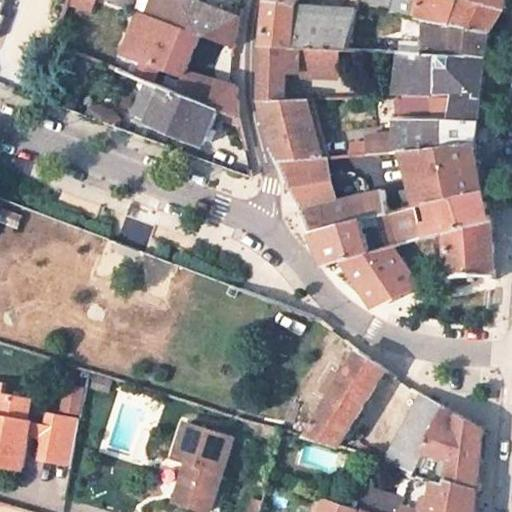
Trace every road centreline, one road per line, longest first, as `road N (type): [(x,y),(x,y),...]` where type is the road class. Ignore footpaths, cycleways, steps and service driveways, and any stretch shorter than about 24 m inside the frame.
road 1 (residential): [(265,226),(332,303),(378,334),(511,356)]
road 2 (residential): [(0,125),(265,226)]
road 3 (residential): [(258,0),(248,60),(276,186),(265,226)]
